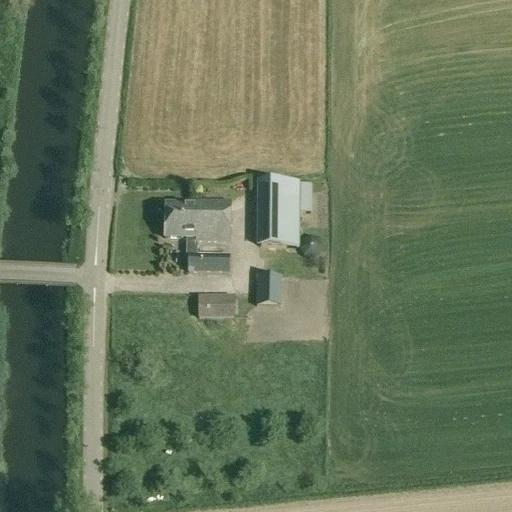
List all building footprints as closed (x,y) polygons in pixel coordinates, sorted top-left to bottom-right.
[(299,251),(300,215),(300,186),(300,184),(257,184),(257,249),(299,251)] [(300,186),(300,215),(311,215),(311,186),(300,186)] [(195,245),(197,245),(229,246),(229,205),(197,204),(197,207),(166,207),(165,241),(186,241),(195,241),(195,245)] [(299,250),(302,258),(311,261),(319,257),(322,248),(318,240),(309,237),(301,242),(299,250)] [(197,257),(197,245),(195,245),(195,241),(186,241),(186,260),(185,275),(230,276),(230,258),(197,257)] [(281,310),(282,279),(256,278),(256,309),(281,310)] [(197,299),(198,322),(233,321),(233,299),(197,299)]
